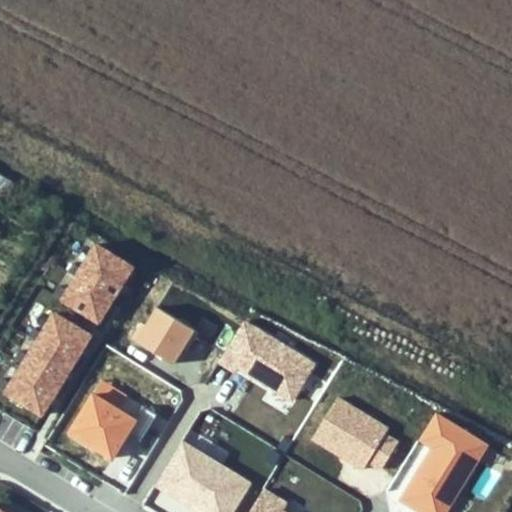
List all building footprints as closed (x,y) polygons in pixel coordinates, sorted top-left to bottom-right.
[(62,299),(100,322),(134,266),(97,243),(82,268),(76,276),(68,290),(62,299)] [(68,271),(76,276),(82,268),(73,262),(68,271)] [(54,294),(62,299),(68,290),(59,285),(54,294)] [(142,322),(133,338),(174,363),(183,349),(187,351),(199,332),(157,306),(146,324),(142,322)] [(11,383),(6,392),(43,415),(92,335),(55,312),(43,332),(38,341),(29,355),(23,364),(11,383)] [(315,363),(245,320),(220,361),(237,371),(239,367),(292,400),(315,363)] [(29,335),(38,341),(43,332),(35,327),(29,335)] [(15,359),(23,364),(29,355),(20,350),(15,359)] [(0,382),(0,388),(6,392),(11,383),(3,378),(0,382)] [(102,381),(94,393),(120,409),(128,396),(102,381)] [(94,393),(70,432),(113,458),(129,432),(142,440),(158,414),(144,406),(136,419),(120,409),(94,393)] [(338,397),(313,438),(364,469),(369,461),(382,469),(398,442),(385,434),(389,428),(338,397)] [(423,511),(444,511),(486,445),(435,413),(420,437),(435,447),(403,499),(423,511)] [(222,466),(230,453),(190,429),(182,441),(222,466)] [(232,511),(250,483),(222,466),(182,441),(156,484),(201,511),(232,511)] [(405,466),(413,473),(428,454),(420,447),(405,466)] [(265,460),(274,465),(281,454),(272,449),(265,460)] [(285,511),(284,511),(288,504),(264,489),(250,511),(285,511)] [(460,493),(449,511),(468,511),(474,501),(460,493)]
